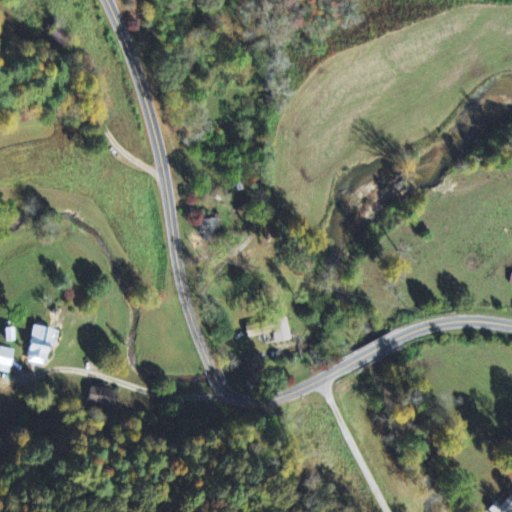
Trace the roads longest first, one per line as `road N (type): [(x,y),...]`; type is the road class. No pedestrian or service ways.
road 1 (residential): [(263,402),(228,394),(199,339),(177,276),(148,114),(106,0)]
road 2 (residential): [(511,326),(462,319),(418,328),(263,402)]
road 3 (residential): [(352,511),(291,451),(263,402)]
